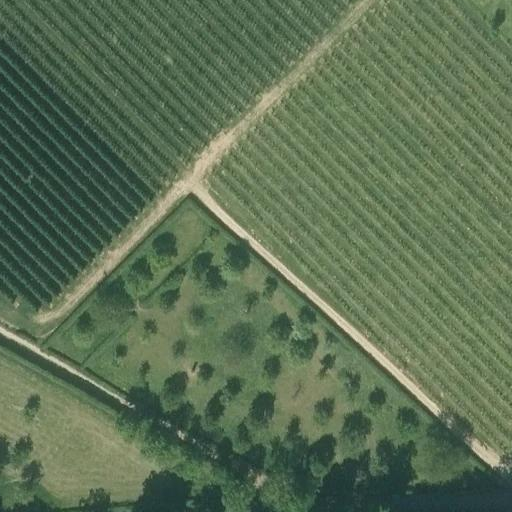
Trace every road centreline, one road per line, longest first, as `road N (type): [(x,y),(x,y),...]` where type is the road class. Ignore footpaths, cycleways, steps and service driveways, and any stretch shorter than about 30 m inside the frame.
road 1 (track): [(300,506),(0,334)]
road 2 (tertiary): [(300,506),(511,501)]
